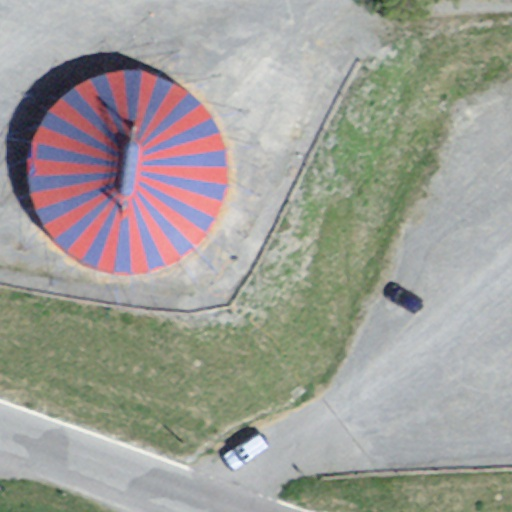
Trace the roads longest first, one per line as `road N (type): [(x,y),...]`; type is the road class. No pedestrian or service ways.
road 1 (residential): [(0,102),(334,0)]
road 2 (unclassified): [(0,438),(206,511)]
